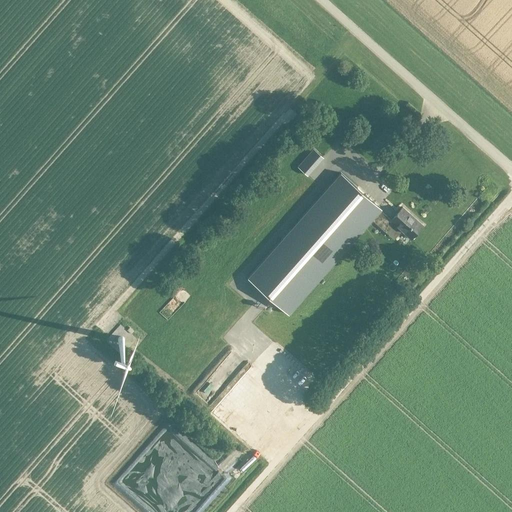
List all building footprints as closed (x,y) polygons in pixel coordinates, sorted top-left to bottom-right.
[(299,207),(334,165),(308,145),(274,187),(299,207)] [(344,173),(230,301),(269,336),(372,220),(386,233),(393,224),(410,239),(422,226),(401,208),(390,220),(380,211),(383,208),(344,173)] [(257,196),(262,203),(272,196),(266,189),(257,196)] [(193,271),(219,294),(257,252),(231,229),(193,271)] [(350,269),(347,274),(357,279),(359,274),(350,269)] [(167,300),(158,312),(167,317),(175,306),(167,300)] [(126,341),(126,340),(126,339),(126,338),(125,338),(125,337),(124,336),(123,336),(122,336),(121,336),(120,337),(119,337),(119,338),(118,338),(118,339),(118,340),(118,341),(118,342),(118,343),(119,343),(120,344),(121,344),(121,345),(122,345),(123,345),(124,344),(125,344),(125,343),(126,343),(126,342),(126,341)] [(237,434),(244,432),(242,425),(235,427),(237,434)]
